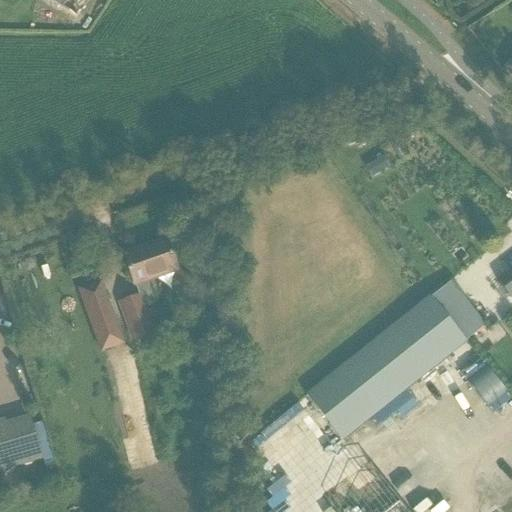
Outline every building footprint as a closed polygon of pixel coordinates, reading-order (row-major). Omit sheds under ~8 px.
[(51,0),(63,8),(68,0),(51,0)] [(71,0),(62,18),(83,29),(93,11),(72,0),(71,0)] [(375,161),(364,167),(370,177),(380,171),(375,161)] [(154,303),(147,281),(176,271),(165,241),(149,247),(150,249),(140,252),(140,250),(124,256),(139,298),(120,305),(133,340),(152,333),(143,307),(154,303)] [(511,268),(496,281),(509,298),(511,296),(511,268)] [(450,281),(306,396),(341,440),(484,325),(450,281)] [(78,291),(99,352),(121,344),(100,284),(78,291)] [(492,412),(510,396),(477,361),(460,378),(492,412)] [(0,421),(0,471),(18,466),(5,420),(0,421)] [(406,511),(369,465),(327,499),(336,511),(406,511)]
